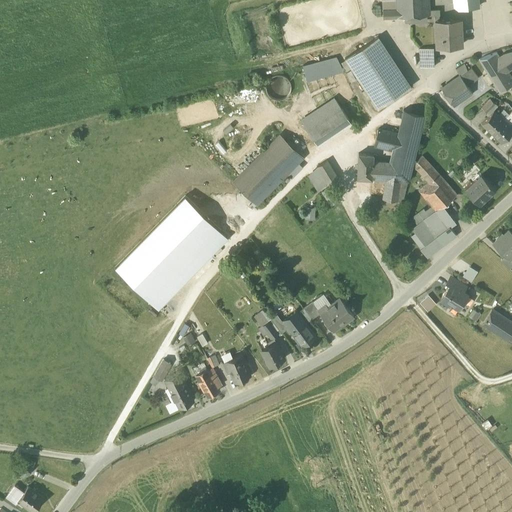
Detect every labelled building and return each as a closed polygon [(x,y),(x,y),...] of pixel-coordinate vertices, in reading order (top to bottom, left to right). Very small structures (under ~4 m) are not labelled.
[(381,0),(382,8),(396,8),(395,0),(381,0)] [(395,0),(396,8),(382,8),(383,17),(411,15),(415,15),(414,0),(395,0)] [(428,9),(427,0),(414,0),(415,15),(427,14),(428,14),(428,9)] [(477,0),(454,0),(455,6),(458,8),(479,6),(477,0)] [(435,14),(435,20),(440,19),(439,9),(428,9),(428,14),(435,14)] [(427,22),(427,14),(415,15),(411,15),(411,23),(427,22)] [(461,18),(440,19),(435,20),(435,31),(461,30),(461,18)] [(462,44),(461,30),(435,31),(436,45),(462,44)] [(344,58),(378,108),(411,86),(377,36),(344,58)] [(419,48),(420,67),(434,66),(433,47),(419,48)] [(479,59),(488,74),(504,64),(499,57),(496,52),(487,55),(479,59)] [(504,54),(499,57),(504,64),(507,70),(511,66),(511,53),(511,52),(504,54)] [(336,56),(303,65),(307,80),(343,70),(336,56)] [(456,69),(459,75),(460,75),(467,69),(465,64),(456,69)] [(504,64),(488,74),(500,91),(511,83),(511,77),(507,70),(504,64)] [(460,75),(467,85),(478,77),(471,67),(467,69),(460,75)] [(351,70),(346,73),(351,82),(356,79),(351,70)] [(290,92),(290,84),(286,78),(279,75),(271,77),(266,83),(266,91),(270,98),(278,100),(285,98),(290,92)] [(467,85),(460,75),(459,75),(441,88),(453,106),(472,92),(467,85)] [(483,107),(487,112),(496,103),(491,98),(483,107)] [(307,130),(341,108),(335,99),(301,121),(307,130)] [(307,130),(315,142),(349,120),(341,108),(307,130)] [(503,119),(509,113),(503,108),(498,114),(503,119)] [(404,109),(398,133),(394,148),(393,152),(395,152),(394,154),(393,153),(392,156),(394,157),(393,162),(395,162),(394,180),(401,180),(408,181),(425,115),(404,109)] [(503,119),(509,124),(511,121),(511,109),(509,113),(503,119)] [(489,128),(492,131),(503,119),(498,114),(493,110),(481,123),(488,129),(489,128)] [(511,126),(509,124),(503,119),(492,131),(496,135),(495,136),(502,142),(509,134),(511,130),(511,126)] [(374,143),(387,147),(391,131),(378,128),(374,143)] [(387,147),(394,148),(398,133),(391,131),(387,147)] [(242,189),(257,204),(287,174),(298,162),(303,157),(280,135),(233,181),(242,189)] [(356,177),(372,178),(373,161),(374,154),(358,153),(356,177)] [(416,169),(423,176),(432,167),(422,156),(416,161),(417,162),(416,169)] [(317,166),(327,183),(337,177),(327,160),(317,166)] [(386,179),(394,180),(395,162),(393,162),(373,161),(372,178),(386,179)] [(302,166),(298,162),(287,174),(290,178),(302,166)] [(327,183),(317,166),(307,175),(317,190),(327,183)] [(419,190),(424,196),(443,180),(432,167),(423,176),(428,182),(419,190)] [(474,198),(479,204),(495,189),(481,173),(465,188),(470,194),(469,195),(473,199),(474,198)] [(398,201),(401,180),(394,180),(386,179),(382,198),(398,201)] [(457,194),(443,180),(424,196),(432,206),(436,211),(446,203),(457,194)] [(337,201),(328,187),(321,192),(331,206),(337,201)] [(151,302),(221,230),(185,195),(115,267),(151,302)] [(446,203),(436,211),(444,221),(450,216),(445,209),(449,206),(446,203)] [(455,223),(450,216),(444,221),(436,211),(432,206),(421,215),(419,213),(408,222),(416,233),(425,245),(437,237),(449,227),(455,223)] [(315,207),(306,207),(305,219),(314,220),(315,207)] [(443,245),(456,235),(449,227),(437,237),(443,245)] [(221,230),(151,302),(158,309),(228,237),(221,230)] [(505,255),(509,259),(510,258),(511,255),(511,233),(509,230),(504,236),(502,234),(493,244),(505,255)] [(427,257),(443,245),(437,237),(425,245),(416,233),(411,236),(427,257)] [(500,260),(510,269),(511,266),(511,259),(510,258),(509,259),(505,255),(500,260)] [(477,272),(469,266),(463,276),(471,281),(477,272)] [(451,284),(463,292),(467,286),(451,276),(447,283),(450,285),(451,284)] [(453,305),(459,309),(468,295),(463,292),(451,284),(450,285),(441,300),(452,307),(453,305)] [(323,294),(313,301),(321,311),(331,304),(323,294)] [(420,302),(427,311),(436,304),(428,295),(420,302)] [(320,312),(332,329),(344,320),(345,321),(353,316),(339,297),(331,304),(321,311),(320,312)] [(304,308),(312,318),(320,312),(321,311),(313,301),(304,308)] [(261,325),(270,318),(263,309),(254,316),(261,325)] [(481,314),(473,309),(468,316),(476,322),(481,314)] [(482,325),(511,343),(511,323),(510,322),(508,325),(493,316),(495,312),(492,310),(482,325)] [(510,322),(495,312),(493,316),(508,325),(510,322)] [(288,332),(291,330),(290,329),(303,320),(297,313),(283,324),(282,324),(285,327),(288,332)] [(276,314),(270,318),(261,325),(259,326),(262,330),(265,328),(271,337),(280,331),(285,327),(282,324),(283,324),(276,314)] [(314,335),(303,320),(290,329),(291,330),(302,345),(314,335)] [(189,326),(185,323),(179,334),(183,336),(189,326)] [(191,333),(183,337),(188,346),(195,341),(191,333)] [(197,337),(202,346),(208,343),(202,334),(197,337)] [(269,364),(270,365),(284,358),(276,342),(262,350),(267,359),(265,360),(268,364),(269,364)] [(222,354),(225,361),(235,357),(231,350),(222,354)] [(210,356),(214,366),(219,364),(215,354),(210,356)] [(241,354),(235,357),(225,361),(223,362),(226,370),(229,369),(231,373),(235,382),(251,375),(248,368),(245,370),(242,363),(245,362),(241,354)] [(154,375),(161,379),(170,363),(163,359),(154,375)] [(193,369),(196,375),(207,369),(203,363),(193,369)] [(196,375),(208,396),(219,390),(217,386),(211,376),(207,369),(196,375)] [(183,380),(181,381),(177,373),(165,380),(168,387),(179,407),(194,400),(184,380),(183,380)] [(211,376),(217,386),(222,383),(216,373),(211,376)] [(179,407),(168,387),(165,389),(167,393),(161,396),(169,412),(179,407)] [(21,462),(32,468),(35,462),(24,456),(21,462)] [(15,473),(23,477),(26,473),(28,474),(32,468),(21,462),(15,473)] [(27,486),(23,491),(14,485),(5,497),(14,503),(17,500),(33,511),(43,497),(27,486)]
